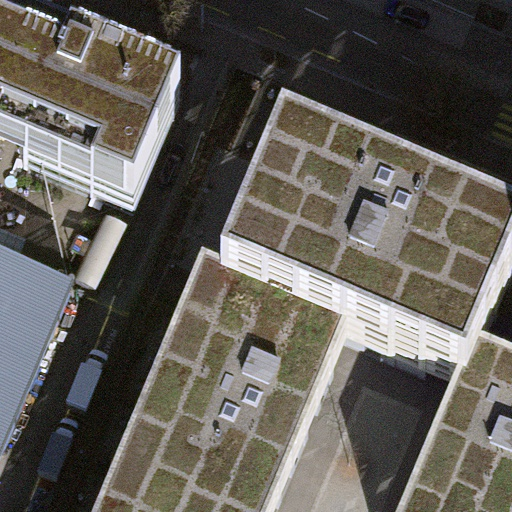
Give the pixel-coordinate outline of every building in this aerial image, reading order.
[(0,116),(31,43),(35,34),(15,25),(16,24),(0,17),(0,116)] [(25,171),(134,217),(181,106),(71,60),(51,52),(31,43),(0,116),(0,160),(4,163),(25,171)] [(466,397),(482,361),(511,289),(511,244),(508,243),(282,148),(224,286),(221,295),(348,348),(446,389),(459,394),(466,397)] [(0,262),(0,465),(73,293),(0,262)] [(282,505),(348,348),(221,295),(224,286),(203,278),(133,443),(282,505)] [(511,511),(511,373),(482,361),(466,397),(459,394),(409,511),(511,511)] [(278,511),(282,505),(133,443),(104,511),(278,511)]
